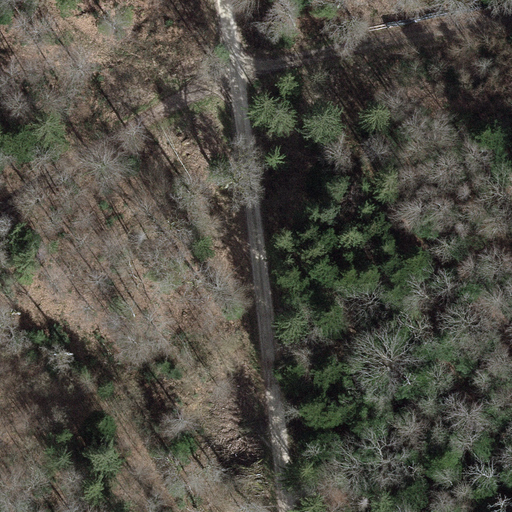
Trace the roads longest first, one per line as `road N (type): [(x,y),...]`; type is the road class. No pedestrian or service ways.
road 1 (track): [(511,27),(235,68),(0,203)]
road 2 (track): [(285,511),(223,0)]
